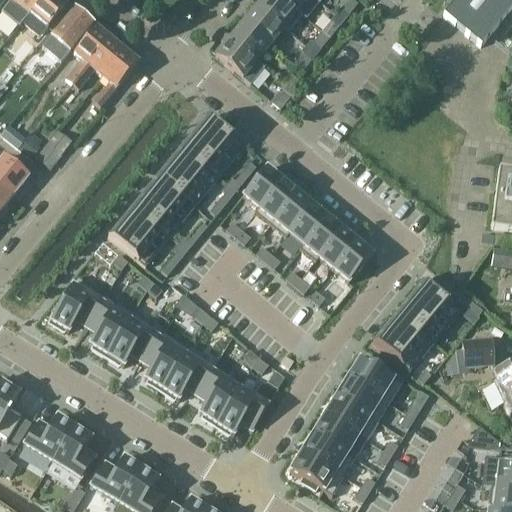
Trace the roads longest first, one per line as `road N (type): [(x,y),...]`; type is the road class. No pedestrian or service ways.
road 1 (residential): [(241,493),(319,362),(401,249),(393,234),(173,57)]
road 2 (residential): [(241,493),(0,345)]
road 3 (residential): [(0,267),(173,57)]
